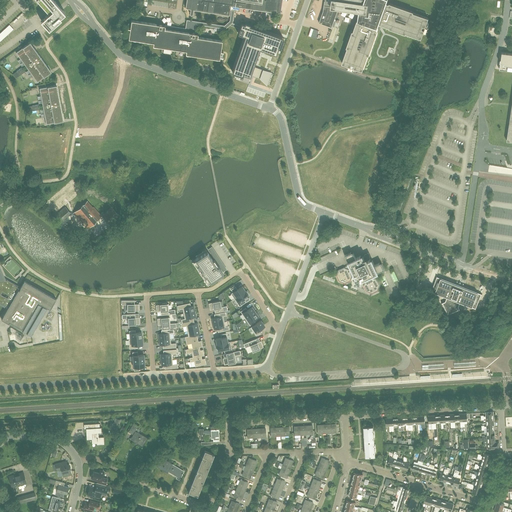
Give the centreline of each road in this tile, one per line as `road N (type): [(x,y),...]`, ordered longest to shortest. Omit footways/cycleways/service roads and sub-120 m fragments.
road 1 (unclassified): [(288,311),(399,352),(405,363),(278,376),(266,367)]
road 2 (unclassified): [(72,0),(126,58),(268,109)]
road 3 (residential): [(344,416),(501,405)]
road 4 (unclassified): [(0,387),(154,377)]
road 5 (residential): [(228,451),(231,423),(344,416)]
road 6 (residential): [(202,510),(97,459),(78,460)]
road 7 (residential): [(154,377),(146,294),(196,291)]
road 8 (unclassified): [(268,109),(283,124),(300,201),(322,214)]
road 9 (residential): [(196,291),(240,270),(281,329)]
